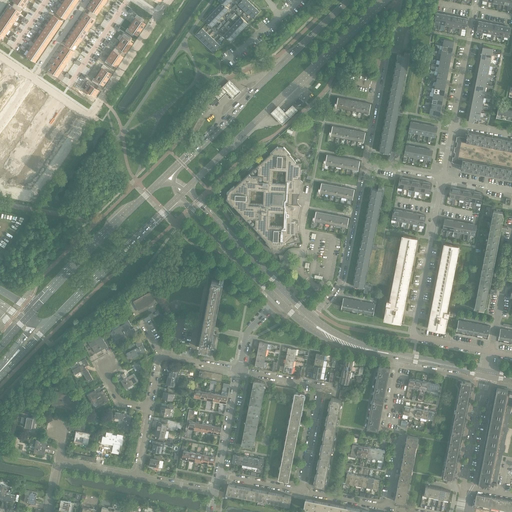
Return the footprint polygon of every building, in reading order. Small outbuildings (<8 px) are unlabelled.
[(20,0),(12,0),(15,2),(14,4),(21,10),(26,3),(25,3),(20,0)] [(95,0),(93,0),(91,3),(99,9),(100,10),(103,6),(104,5),(95,0)] [(65,1),(62,5),(70,10),(73,6),(65,1)] [(246,11),(252,4),(249,1),(242,7),(246,11)] [(229,9),(226,6),(222,2),(219,6),(225,13),(229,9)] [(91,3),(88,8),(91,10),(89,12),(96,17),(98,14),(97,13),(99,9),(91,3)] [(10,5),(8,9),(17,16),(21,10),(14,4),(12,7),(10,5)] [(250,14),(256,8),(252,4),(246,11),(250,14)] [(62,5),(59,8),(68,14),(70,10),(62,5)] [(225,13),(219,6),(215,10),(222,16),(225,13)] [(59,8),(56,13),(65,18),(68,14),(59,8)] [(259,11),(256,8),(250,14),(253,18),(259,11)] [(8,9),(5,14),(14,20),(17,16),(8,9)] [(222,16),(215,10),(212,13),(219,20),(219,19),(222,16)] [(86,13),(83,17),(94,24),(96,20),(95,20),(97,17),(96,17),(89,12),(88,15),(86,13)] [(219,20),(212,13),(209,17),(215,23),(219,20)] [(5,14),(2,18),(11,25),(14,20),(5,14)] [(53,15),(50,20),(59,25),(62,21),(53,15)] [(131,23),(132,24),(140,29),(144,24),(141,22),(143,19),(137,15),(131,23)] [(83,17),(80,21),(90,27),(90,28),(91,28),(94,24),(83,17)] [(215,23),(209,17),(205,20),(212,27),(215,23)] [(248,23),(241,17),(238,20),(244,27),(248,23)] [(2,18),(0,20),(0,23),(8,29),(11,25),(2,18)] [(50,20),(48,24),(56,29),(59,25),(50,20)] [(244,27),(238,20),(234,24),(241,30),(244,27)] [(80,21),(78,25),(87,31),(90,28),(90,27),(80,21)] [(0,23),(0,30),(5,34),(8,29),(0,23)] [(48,24),(45,28),(54,33),(56,29),(48,24)] [(127,28),(125,31),(132,35),(134,33),(137,35),(140,29),(132,24),(128,29),(127,28)] [(241,30),(234,24),(231,28),(237,34),(241,30)] [(78,25),(75,28),(84,34),(85,35),(87,31),(78,25)] [(45,28),(42,32),(51,37),(54,33),(45,28)] [(75,28),(73,32),(81,38),(82,38),(84,34),(75,28)] [(206,32),(202,28),(196,35),(199,38),(206,32)] [(237,34),(231,28),(227,31),(234,37),(237,34)] [(234,37),(227,31),(224,35),(227,38),(231,41),(234,37)] [(42,32),(40,36),(48,41),(51,37),(42,32)] [(73,32),(70,36),(80,42),(81,43),(83,39),(84,39),(82,38),(81,38),(73,32)] [(209,35),(206,32),(199,38),(203,42),(209,35)] [(119,41),(120,42),(129,47),(132,43),(129,41),(130,38),(124,34),(119,41)] [(213,38),(209,35),(203,42),(207,45),(213,38)] [(40,36),(37,40),(45,45),(48,41),(40,36)] [(70,36),(68,39),(76,45),(77,46),(80,42),(70,36)] [(216,42),(213,38),(207,45),(210,48),(216,42)] [(68,39),(65,43),(74,49),(76,45),(68,39)] [(37,40),(34,43),(43,49),(45,45),(37,40)] [(116,45),(114,48),(121,52),(122,50),(125,52),(129,47),(120,42),(117,46),(116,45)] [(220,45),(216,42),(210,48),(214,52),(220,45)] [(34,43),(31,47),(40,53),(43,49),(34,43)] [(64,46),(60,52),(69,58),(70,58),(73,52),(64,46)] [(31,47),(29,51),(37,57),(40,53),(31,47)] [(114,48),(109,55),(119,61),(122,57),(119,55),(121,52),(114,48)] [(29,51),(26,56),(34,61),(37,57),(29,51)] [(60,52),(56,58),(65,64),(69,58),(60,52)] [(380,148),(380,151),(381,151),(383,152),(384,152),(388,152),(389,153),(390,153),(390,155),(390,157),(395,157),(396,157),(397,157),(397,156),(398,155),(398,154),(398,153),(398,152),(397,152),(397,151),(396,151),(391,150),(392,149),(392,148),(398,115),(398,113),(402,114),(403,111),(399,110),(400,104),(401,98),(401,97),(402,91),(403,91),(404,85),(405,79),(405,78),(406,72),(407,66),(408,66),(409,59),(409,58),(409,57),(410,53),(408,53),(407,53),(404,52),(404,55),(399,54),(398,54),(398,58),(397,61),(396,65),(396,68),(395,71),(395,74),(394,77),(393,80),(393,84),(392,87),(392,90),(391,93),(390,96),(390,100),(389,103),(388,106),(388,109),(387,112),(387,116),(386,119),(385,122),(385,125),(384,129),(384,132),(383,135),(382,138),(382,141),(381,144),(380,148)] [(109,55),(105,62),(111,66),(113,64),(116,66),(119,61),(109,55)] [(56,58),(52,64),(62,71),(66,65),(65,64),(56,58)] [(52,64),(48,70),(51,72),(50,73),(54,75),(54,74),(58,77),(62,71),(52,64)] [(102,68),(98,73),(107,79),(111,74),(108,72),(109,69),(103,65),(101,67),(102,68)] [(14,73),(11,77),(20,82),(23,78),(14,73)] [(94,78),(92,81),(98,85),(100,83),(103,85),(107,79),(98,73),(95,79),(94,78)] [(11,77),(9,81),(17,86),(20,82),(11,77)] [(229,80),(215,94),(220,99),(227,92),(234,99),(241,92),(229,80)] [(9,81),(6,85),(15,90),(17,86),(9,81)] [(88,84),(84,89),(85,90),(84,92),(90,95),(91,94),(94,96),(98,90),(88,84)] [(6,85),(3,89),(12,94),(15,90),(6,85)] [(36,87),(34,91),(42,97),(45,93),(36,87)] [(3,89),(1,93),(9,98),(12,94),(3,89)] [(34,91),(31,95),(40,100),(42,97),(34,91)] [(1,93),(0,93),(0,98),(6,102),(9,98),(1,93)] [(208,101),(213,106),(220,99),(215,94),(208,101)] [(31,95),(29,98),(37,104),(40,100),(31,95)] [(29,98),(27,102),(35,107),(37,104),(29,98)] [(299,99),(293,105),(292,105),(297,110),(304,104),(299,99)] [(27,102),(24,105),(33,111),(35,107),(27,102)] [(271,113),(282,125),(297,110),(292,105),(285,113),(278,106),(271,113)] [(22,107),(19,111),(28,117),(30,113),(22,107)] [(19,111),(17,114),(25,120),(28,117),(19,111)] [(68,114),(65,119),(75,125),(78,121),(74,119),(76,116),(70,112),(68,114)] [(17,114),(14,118),(23,124),(25,120),(17,114)] [(14,118),(12,121),(21,127),(23,124),(14,118)] [(62,124),(60,126),(67,130),(68,128),(71,130),(75,125),(65,119),(62,124)] [(12,121),(10,125),(18,130),(21,127),(12,121)] [(10,125),(7,128),(16,134),(18,130),(10,125)] [(54,135),(54,136),(63,141),(66,136),(63,134),(65,131),(59,127),(57,130),(58,130),(54,135)] [(7,128),(5,132),(14,137),(16,134),(7,128)] [(5,132),(3,135),(11,141),(14,137),(5,132)] [(468,133),(467,138),(466,143),(473,144),(475,134),(468,133)] [(52,134),(48,140),(59,147),(63,141),(54,136),(54,135),(52,134)] [(482,136),(475,134),(473,144),(480,145),(482,136)] [(3,135),(0,139),(9,144),(11,141),(3,135)] [(489,137),(482,136),(480,145),(487,147),(489,137)] [(497,138),(489,137),(487,147),(495,148),(497,138)] [(0,139),(0,138),(0,143),(6,148),(9,144),(0,139)] [(502,150),(504,140),(497,138),(495,148),(502,150)] [(45,145),(44,145),(46,147),(47,146),(55,152),(59,147),(48,140),(45,145)] [(511,141),(504,140),(502,150),(509,151),(511,141)] [(40,154),(41,155),(41,154),(48,159),(49,157),(51,158),(55,152),(47,146),(46,147),(43,152),(42,151),(40,154)] [(242,178),(240,180),(241,181),(239,182),(235,187),(234,186),(227,192),(228,193),(227,198),(227,199),(233,206),(234,205),(239,211),(238,212),(240,215),(241,214),(247,220),(253,227),(259,233),(258,234),(259,236),(260,236),(260,237),(261,236),(264,238),(267,242),(266,242),(270,247),(272,249),(273,249),(278,249),(279,250),(282,247),(286,243),(287,244),(295,242),(295,241),(296,241),(296,240),(297,240),(297,239),(297,238),(298,235),(299,218),(301,206),(300,205),(294,204),(293,204),(293,203),(293,202),(293,196),(294,196),(294,195),(293,195),(293,194),(296,194),(300,194),(302,184),(302,182),(301,180),(300,180),(301,164),(296,164),(298,162),(297,161),(296,160),(295,161),(290,155),(290,154),(284,147),(283,148),(278,147),(277,147),(270,153),(271,154),(265,159),(264,158),(262,160),(263,161),(256,167),(249,173),(243,179),(242,178)] [(41,155),(37,161),(46,167),(49,163),(46,161),(48,159),(41,154),(41,155)] [(463,160),(462,165),(461,170),(468,172),(470,162),(463,160)] [(35,164),(34,164),(44,171),(46,167),(37,161),(35,164)] [(477,163),(470,162),(468,172),(475,173),(477,163)] [(33,164),(31,167),(41,174),(44,171),(34,164),(35,164),(34,163),(33,164)] [(484,165),(477,163),(475,173),(482,174),(484,165)] [(491,166),(484,165),(482,174),(489,176),(491,166)] [(499,167),(491,166),(489,176),(497,177),(499,167)] [(31,167),(28,171),(39,178),(41,174),(31,167)] [(506,169),(499,167),(497,177),(504,179),(506,169)] [(26,175),(27,176),(27,175),(36,182),(39,178),(28,171),(26,175)] [(24,179),(34,186),(36,182),(27,175),(27,176),(24,179)] [(23,179),(21,182),(23,184),(21,186),(27,191),(29,188),(31,190),(34,186),(24,179),(23,178),(23,179)] [(355,282),(354,285),(355,285),(357,286),(358,286),(361,286),(360,290),(365,291),(369,291),(370,291),(371,291),(372,290),(372,289),(372,288),(372,287),(372,286),(371,286),(371,285),(370,285),(365,284),(366,283),(372,247),(374,247),(376,248),(377,245),(375,245),(373,244),(383,192),(383,191),(384,187),(379,186),(378,189),(376,189),(373,189),(373,188),(372,192),(371,195),(371,199),(370,202),(369,205),(369,208),(368,211),(368,214),(367,218),(366,221),(366,224),(365,227),(364,230),(364,234),(363,237),(363,240),(362,243),(361,247),(361,250),(360,253),(359,256),(359,259),(358,263),(358,266),(357,269),(356,272),(356,275),(355,278),(355,282)] [(490,287),(501,228),(502,228),(502,229),(506,230),(507,227),(502,226),(501,226),(504,216),(502,215),(503,212),(494,211),(475,307),(479,308),(478,310),(479,310),(479,309),(484,310),(484,307),(486,307),(489,291),(495,293),(496,288),(490,287)] [(403,236),(395,280),(391,300),(387,300),(386,304),(386,305),(388,305),(385,320),(400,323),(416,238),(403,236)] [(445,244),(432,309),(429,328),(444,331),(447,317),(448,317),(448,316),(449,312),(446,311),(458,246),(445,244)] [(213,278),(211,285),(199,348),(211,350),(212,341),(213,342),(216,342),(217,336),(214,336),(213,336),(224,280),(213,278)] [(145,296),(146,298),(139,302),(140,302),(144,309),(149,307),(148,306),(152,304),(152,305),(156,303),(150,292),(143,297),(145,296)] [(125,334),(123,331),(132,326),(130,321),(121,326),(120,324),(118,324),(116,325),(115,327),(116,329),(112,331),(119,343),(124,340),(121,336),(124,334),(125,334)] [(108,347),(101,335),(96,338),(96,337),(95,337),(96,338),(94,339),(94,338),(88,342),(91,347),(92,347),(96,354),(98,352),(97,349),(100,348),(101,349),(101,348),(101,347),(102,346),(104,349),(108,347)] [(143,345),(141,341),(136,344),(138,348),(133,350),(127,354),(129,358),(133,357),(133,358),(133,359),(146,351),(143,345)] [(85,367),(86,367),(86,366),(89,365),(85,358),(81,361),(83,364),(72,370),(75,375),(82,371),(88,383),(93,380),(87,369),(85,367)] [(137,371),(142,368),(139,362),(134,364),(137,371)] [(387,383),(390,371),(390,367),(379,365),(378,370),(376,381),(387,383)] [(169,370),(168,377),(177,379),(178,376),(177,376),(178,371),(169,370)] [(121,381),(125,389),(138,382),(134,374),(127,378),(125,373),(122,375),(124,380),(121,381)] [(177,379),(168,377),(166,385),(168,385),(167,389),(169,389),(174,390),(176,381),(177,382),(177,379)] [(408,386),(415,388),(416,380),(410,378),(408,386)] [(254,380),(248,411),(241,445),(252,447),(265,382),(254,380)] [(472,383),(458,380),(457,385),(461,386),(458,397),(468,399),(472,383)] [(384,399),(387,387),(387,383),(376,381),(373,397),(384,399)] [(440,384),(434,383),(432,391),(438,392),(438,393),(440,394),(442,387),(439,386),(440,384)] [(497,481),(502,455),(502,454),(511,456),(511,414),(510,414),(511,404),(511,392),(508,391),(508,390),(497,387),(478,485),(489,487),(489,486),(490,487),(491,484),(490,484),(490,480),(497,481)] [(175,390),(174,390),(169,389),(168,393),(164,392),(162,399),(165,399),(165,400),(166,400),(166,399),(173,401),(173,400),(172,400),(173,394),(174,394),(175,390)] [(97,395),(97,394),(95,391),(87,395),(92,403),(97,400),(100,405),(109,400),(103,390),(100,392),(100,393),(97,395)] [(57,391),(55,399),(54,404),(60,405),(59,407),(65,408),(65,407),(71,408),(71,410),(77,411),(79,400),(78,400),(78,401),(73,400),(74,395),(57,391)] [(301,393),(295,392),(294,396),(293,400),(304,402),(305,394),(305,393),(301,392),(301,393)] [(381,415),(384,403),(384,399),(373,397),(370,412),(381,415)] [(468,399),(458,397),(455,413),(465,415),(468,399)] [(331,398),(330,402),(328,412),(339,414),(342,400),(339,399),(338,399),(331,398)] [(293,400),(293,403),(290,416),(301,418),(304,402),(293,400)] [(160,414),(159,414),(169,416),(171,409),(173,409),(174,405),(168,404),(167,408),(161,407),(160,414)] [(403,414),(409,415),(411,407),(404,406),(403,414)] [(124,415),(124,414),(115,412),(114,418),(115,417),(123,419),(122,426),(121,426),(120,429),(124,429),(124,428),(129,429),(132,416),(127,415),(124,415)] [(328,412),(327,416),(325,427),(336,429),(339,414),(328,412)] [(378,431),(381,418),(381,415),(370,412),(367,428),(378,431)] [(465,415),(455,413),(452,429),(462,431),(465,415)] [(290,416),(290,419),(287,432),(298,434),(301,418),(290,416)] [(40,424),(40,422),(42,422),(43,419),(32,417),(32,418),(25,417),(23,426),(34,429),(35,423),(40,424)] [(157,425),(156,428),(157,428),(156,430),(165,431),(167,424),(168,421),(162,419),(161,423),(158,422),(157,425)] [(88,445),(90,434),(81,432),(81,430),(84,430),(85,425),(82,420),(79,422),(81,425),(81,426),(75,425),(74,431),(76,431),(74,442),(76,442),(76,443),(80,444),(80,443),(88,445)] [(325,427),(325,431),(322,442),(333,444),(336,429),(325,427)] [(462,431),(452,429),(449,445),(459,447),(462,431)] [(165,431),(156,430),(156,432),(155,432),(155,435),(155,436),(159,436),(158,440),(164,441),(165,437),(164,437),(165,431)] [(287,432),(287,434),(284,447),(295,449),(298,434),(287,432)] [(112,451),(112,452),(119,454),(119,451),(120,450),(119,450),(120,445),(122,446),(123,439),(107,436),(107,437),(103,436),(102,443),(106,444),(106,443),(114,444),(113,448),(112,447),(112,451)] [(405,445),(404,452),(415,454),(418,438),(407,436),(406,443),(405,442),(404,445),(405,445)] [(36,440),(35,448),(34,453),(45,455),(47,442),(36,440)] [(154,444),(153,445),(154,445),(153,451),(152,451),(161,453),(162,449),(163,450),(165,443),(159,442),(158,445),(154,444)] [(322,442),(322,445),(320,456),(330,458),(333,444),(322,442)] [(359,445),(353,444),(350,443),(349,452),(348,456),(356,458),(356,455),(357,455),(359,445)] [(459,447),(449,445),(446,461),(456,463),(459,447)] [(284,447),(284,450),(281,463),(292,465),(295,449),(284,447)] [(190,452),(184,451),(183,453),(183,456),(182,459),(189,460),(190,452)] [(402,462),(401,468),(412,470),(415,454),(404,452),(403,459),(402,459),(401,462),(402,462)] [(163,457),(155,456),(154,459),(151,458),(149,466),(150,466),(150,467),(153,467),(153,466),(158,467),(160,460),(162,461),(163,457)] [(216,457),(209,456),(208,464),(214,465),(216,457)] [(320,456),(319,460),(317,471),(327,473),(330,458),(320,456)] [(456,463),(446,461),(443,478),(453,480),(456,463)] [(281,463),(280,469),(278,479),(289,481),(292,465),(281,463)] [(399,478),(398,485),(409,487),(412,470),(401,468),(400,475),(399,475),(398,478),(399,478)] [(317,471),(316,475),(314,486),(325,488),(327,473),(317,471)] [(226,494),(241,497),(242,487),(228,484),(226,494)] [(6,494),(7,487),(1,485),(0,490),(0,489),(0,500),(13,503),(15,495),(10,494),(11,493),(8,493),(8,494),(6,494)] [(409,487),(398,485),(397,492),(396,491),(395,494),(396,494),(395,501),(405,503),(409,487)] [(258,490),(242,487),(241,497),(257,500),(258,490)] [(274,493),(258,490),(257,500),(273,503),(274,493)] [(24,502),(26,502),(26,503),(35,504),(36,500),(37,493),(37,492),(29,491),(28,494),(25,494),(24,502)] [(292,496),(274,493),(273,503),(290,506),(292,496)] [(511,511),(511,501),(476,494),(474,506),(506,511),(511,511)] [(320,502),(306,499),(304,509),(318,511),(320,502)] [(60,506),(59,510),(69,511),(68,511),(72,511),(74,503),(71,502),(61,500),(60,506)] [(334,511),(336,505),(320,502),(318,511),(320,511),(334,511)]
